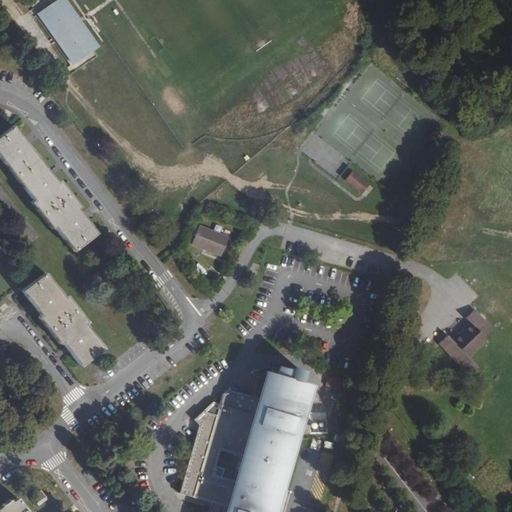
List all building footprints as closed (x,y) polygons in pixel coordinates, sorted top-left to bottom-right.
[(83,22),(80,17),(67,0),(40,0),(28,9),(73,71),(96,55),(92,50),(99,45),(83,22)] [(87,12),(80,17),(83,22),(91,16),(87,12)] [(504,114),(503,105),(474,110),(475,119),(504,114)] [(0,138),(0,157),(34,201),(58,183),(14,127),(0,138)] [(369,184),(352,171),(344,180),(362,193),(365,189),(369,184)] [(58,183),(34,201),(33,203),(53,228),(55,227),(75,252),(98,234),(78,209),(80,207),(60,181),(58,183)] [(198,227),(191,245),(221,256),(227,238),(198,227)] [(0,239),(0,263),(12,255),(0,239)] [(83,366),(106,349),(86,323),(88,321),(68,296),(66,297),(47,273),(24,291),(43,314),(41,317),(61,342),(63,340),(83,366)] [(495,332),(474,308),(465,317),(469,322),(452,339),(447,334),(439,342),(461,367),(471,359),(469,357),(495,332)] [(325,362),(346,367),(348,357),(327,353),(325,362)] [(289,364),(289,366),(279,364),(278,370),(270,368),(269,373),(260,402),(257,413),(248,411),(219,402),(216,413),(202,410),(194,417),(198,422),(179,491),(210,500),(231,506),(229,511),(266,511),(296,408),(304,378),(299,377),(301,368),(289,364)] [(325,387),(346,392),(349,381),(328,376),(325,387)] [(257,413),(260,402),(251,400),(248,411),(257,413)] [(302,433),(316,433),(309,424),(302,424),(302,433)] [(309,424),(316,433),(329,433),(329,424),(309,424)] [(36,497),(38,499),(46,493),(44,491),(36,497)] [(46,493),(38,499),(43,505),(51,499),(46,493)] [(6,509),(2,511),(30,511),(20,498),(14,502),(13,501),(5,507),(6,509)] [(208,511),(210,511),(229,511),(231,506),(210,500),(208,511)]
